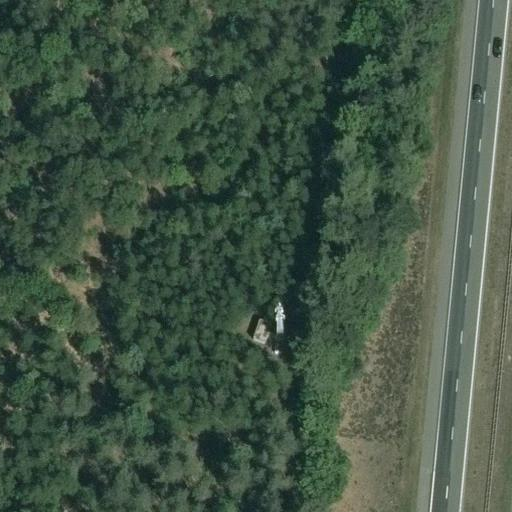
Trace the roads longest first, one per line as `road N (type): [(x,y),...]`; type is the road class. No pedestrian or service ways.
road 1 (motorway): [(494,0),(444,511)]
road 2 (track): [(0,271),(232,348)]
